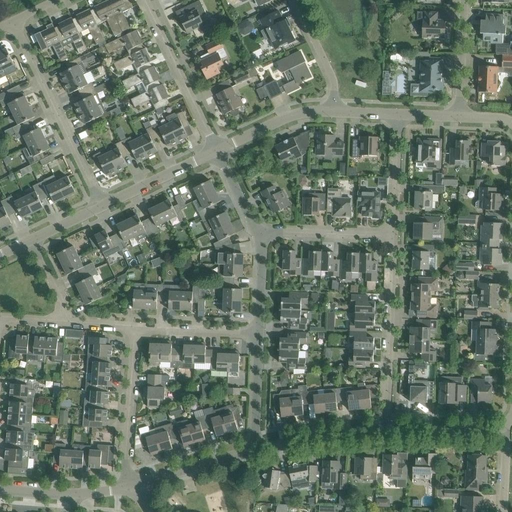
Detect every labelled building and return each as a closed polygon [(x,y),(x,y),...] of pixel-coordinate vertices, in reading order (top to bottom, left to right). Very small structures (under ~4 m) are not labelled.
[(115,36),(123,32),(108,0),(102,3),(103,5),(91,11),(97,25),(107,20),(115,36)] [(123,32),(127,31),(131,29),(128,22),(125,21),(121,13),(133,7),(129,0),(108,0),(123,32)] [(200,18),(203,17),(207,15),(200,1),(176,12),(179,18),(178,19),(180,21),(181,21),(182,24),(183,24),(188,34),(200,28),(203,34),(214,29),(210,21),(203,24),(200,18)] [(91,11),(90,9),(84,12),(85,14),(73,20),(79,33),(89,29),(97,45),(105,41),(97,25),(91,11)] [(287,26),(284,21),(279,11),(260,20),(265,30),(261,31),(266,41),(270,39),(275,49),(283,46),(284,47),(296,41),(288,25),(287,26)] [(438,13),(428,12),(418,12),(417,25),(421,29),(423,29),(423,38),(445,39),(445,21),(437,20),(438,13)] [(503,26),(504,15),(486,15),(486,21),(481,21),(481,33),(483,34),(483,41),(491,42),(491,44),(497,44),(496,54),(511,54),(511,41),(511,42),(511,44),(503,43),(503,35),(506,35),(506,26),(503,26)] [(73,20),(72,17),(66,20),(67,23),(55,28),(61,42),(71,37),(79,53),(87,50),(79,33),(73,20)] [(240,24),(238,29),(240,34),(245,35),(252,32),(254,27),(252,23),(246,21),(240,24)] [(55,28),(54,26),(48,29),(49,31),(36,37),(43,51),(55,45),(59,53),(58,56),(61,62),(69,58),(61,42),(55,28)] [(130,56),(144,49),(138,37),(140,36),(137,30),(105,45),(109,54),(126,46),(130,56)] [(207,79),(216,75),(220,73),(217,68),(224,65),(221,59),(227,56),(223,47),(224,47),(220,40),(215,42),(206,46),(210,53),(201,57),(203,61),(201,62),(204,67),(202,68),(207,79)] [(152,67),(147,55),(149,54),(146,48),(144,49),(130,56),(114,64),(118,72),(134,64),(139,74),(152,67)] [(0,61),(4,70),(5,69),(15,65),(7,49),(0,51),(0,61)] [(276,81),(264,87),(266,91),(269,96),(270,99),(270,100),(282,94),(282,93),(286,92),(287,94),(299,88),(298,84),(312,78),(307,68),(306,69),(303,63),(306,62),(301,52),(292,56),(277,63),(282,73),(284,72),(290,83),(284,86),(279,88),(278,85),(276,81)] [(502,67),(502,68),(511,68),(511,55),(503,55),(502,67)] [(71,69),(60,74),(62,77),(61,78),(64,85),(83,75),(88,73),(83,63),(80,57),(77,59),(68,63),(71,69)] [(443,59),(433,59),(430,58),(430,62),(421,62),(420,85),(411,85),(411,96),(427,96),(427,92),(435,93),(435,90),(443,90),(444,72),(442,72),(443,59)] [(139,74),(122,81),(126,90),(136,85),(141,95),(147,92),(161,85),(155,73),(157,72),(155,66),(152,67),(139,74)] [(480,66),(479,92),(489,93),(497,93),(497,83),(498,73),(509,73),(509,76),(511,76),(511,68),(502,68),(502,67),(490,67),(480,66)] [(236,85),(251,78),(248,70),(233,77),(236,85)] [(390,72),(384,72),(383,72),(382,95),(392,95),(392,86),(389,86),(390,72)] [(95,88),(93,84),(92,83),(88,85),(83,75),(64,85),(67,91),(68,90),(70,94),(81,89),(83,94),(95,88)] [(151,100),(156,110),(170,104),(164,91),(166,90),(163,84),(161,85),(147,92),(141,95),(131,100),(135,108),(151,100)] [(12,96),(22,91),(19,85),(7,91),(9,97),(12,96)] [(241,107),(237,98),(232,87),(217,94),(222,104),(220,105),(224,115),(231,112),(232,115),(234,116),(236,116),(237,115),(238,114),(239,112),(238,110),(237,109),(241,107)] [(102,104),(97,93),(95,88),(83,94),(85,99),(75,104),(77,108),(75,108),(78,115),(102,104)] [(15,101),(12,96),(9,97),(0,101),(3,107),(8,104),(13,115),(30,107),(25,96),(15,101)] [(110,111),(107,113),(102,104),(78,115),(81,122),(83,121),(85,124),(95,119),(98,124),(98,125),(113,117),(110,111)] [(15,133),(28,127),(25,122),(35,117),(30,107),(13,115),(18,125),(13,128),(15,133)] [(179,119),(169,124),(179,143),(185,140),(185,139),(188,137),(183,126),(188,124),(189,126),(190,126),(183,112),(177,115),(179,119)] [(172,147),(179,143),(169,124),(160,128),(158,124),(152,127),(158,139),(163,136),(168,147),(171,145),(172,147)] [(96,139),(101,137),(95,126),(86,131),(89,136),(94,134),(96,139)] [(29,147),(45,139),(40,128),(30,133),(28,127),(15,133),(18,139),(24,136),(29,147)] [(153,141),(158,139),(152,127),(146,130),(148,134),(139,138),(148,158),(155,155),(154,153),(158,152),(153,141)] [(284,143),(275,147),(280,156),(281,159),(282,161),(287,159),(294,155),(296,159),(310,152),(310,147),(310,137),(302,136),(301,137),(301,135),(294,138),(288,141),(288,140),(284,142),(284,143)] [(316,153),(316,155),(317,155),(330,156),(334,156),(334,155),(343,156),(343,152),(344,142),(335,142),(335,136),(318,135),(318,143),(317,143),(316,153)] [(131,137),(122,142),(127,153),(132,151),(137,161),(141,160),(142,161),(148,158),(139,138),(133,141),(131,137)] [(365,140),(353,140),(352,158),(362,158),(362,156),(377,156),(378,150),(380,150),(380,137),(365,137),(365,140)] [(29,147),(23,149),(31,165),(40,161),(43,159),(40,154),(50,149),(45,139),(29,147)] [(418,142),(417,160),(417,163),(427,164),(427,167),(437,168),(440,168),(441,162),(441,152),(433,152),(434,140),(421,139),(418,142)] [(469,145),(471,145),(471,140),(465,139),(465,141),(457,141),(457,149),(451,148),(450,165),(460,166),(461,161),(468,161),(469,145)] [(122,156),(127,153),(122,142),(116,144),(118,148),(108,153),(118,173),(125,170),(124,168),(127,166),(122,156)] [(490,166),(494,166),(504,166),(504,164),(506,164),(506,158),(505,158),(505,146),(500,146),(500,142),(488,142),(488,143),(482,143),(482,153),(482,157),(491,157),(490,166)] [(118,173),(108,153),(102,156),(101,152),(93,156),(97,163),(100,162),(107,176),(111,174),(111,176),(118,173)] [(43,166),(46,165),(55,160),(52,155),(43,159),(40,161),(43,166)] [(44,181),(39,184),(45,196),(50,193),(55,203),(65,198),(57,182),(54,175),(44,180),(44,181)] [(57,182),(65,198),(76,193),(68,177),(57,182)] [(199,199),(216,191),(211,180),(194,188),(199,199)] [(39,198),(45,196),(39,184),(33,186),(36,192),(25,197),(33,213),(44,208),(39,198)] [(415,209),(425,209),(432,210),(433,193),(445,194),(445,186),(442,186),(436,186),(422,185),(422,192),(416,192),(415,209)] [(290,205),(286,196),(283,191),(278,193),(275,186),(262,192),(266,201),(268,201),(274,213),(290,205)] [(496,188),(480,188),(475,187),(475,197),(480,198),(480,201),(478,201),(476,203),(476,207),(477,209),(483,209),(483,210),(501,210),(501,201),(503,201),(503,194),(496,194),(496,188)] [(341,189),(331,189),(328,189),(327,203),(333,203),(333,216),(351,217),(352,199),(342,199),(342,189),(341,189)] [(201,218),(213,212),(211,206),(221,202),(216,191),(199,199),(204,209),(198,212),(201,218)] [(325,211),(326,201),(326,194),(310,193),(309,198),(304,198),(303,215),(319,216),(319,211),(325,211)] [(369,193),(359,193),(358,193),(357,207),(363,207),(363,216),(373,216),(373,218),(377,218),(380,215),(381,211),(379,211),(380,198),(380,194),(369,193)] [(187,208),(185,204),(181,195),(175,198),(180,207),(182,210),(187,208)] [(33,213),(25,197),(15,202),(12,196),(7,199),(13,211),(18,209),(23,219),(33,213)] [(7,214),(13,211),(7,199),(1,202),(4,207),(0,209),(0,225),(1,229),(12,224),(7,214)] [(182,210),(180,207),(175,210),(170,200),(159,205),(167,221),(178,217),(180,222),(186,220),(182,210)] [(157,226),(167,221),(159,205),(149,210),(154,220),(148,223),(154,235),(160,232),(157,226)] [(213,212),(201,218),(206,228),(212,225),(215,231),(231,223),(226,212),(216,217),(213,212)] [(154,235),(148,223),(143,225),(138,215),(127,220),(135,237),(146,232),(148,238),(154,235)] [(463,225),(463,223),(475,224),(476,216),(459,215),(458,225),(463,225)] [(443,218),(440,218),(430,218),(430,224),(415,223),(414,239),(432,240),(433,233),(442,234),(443,218)] [(125,242),(135,237),(127,220),(117,225),(122,235),(116,238),(122,250),(128,248),(125,242)] [(216,248),(230,245),(226,238),(236,233),(231,223),(215,231),(220,241),(214,244),(216,248)] [(502,224),(492,224),(485,224),(485,232),(482,232),(481,244),(498,244),(499,239),(502,239),(502,224)] [(106,231),(95,236),(101,249),(106,258),(122,250),(116,238),(111,241),(106,231)] [(96,251),(101,249),(95,236),(90,239),(96,251)] [(498,250),(498,244),(481,244),(481,255),(484,255),(484,264),(491,264),(501,265),(501,250),(498,250)] [(216,248),(216,253),(219,253),(219,265),(243,266),(244,254),(232,254),(233,245),(230,245),(216,248)] [(434,246),(427,245),(417,245),(417,252),(412,252),(412,257),(413,257),(413,269),(429,270),(429,256),(434,256),(434,246)] [(62,265),(79,257),(74,246),(57,254),(62,265)] [(284,253),(282,255),(284,257),(283,270),(291,270),(291,275),(301,275),(302,261),(302,259),(296,258),(296,251),(284,250),(284,253)] [(321,271),(322,250),(317,250),(317,252),(310,251),(310,259),(304,259),(303,272),(303,276),(314,276),(314,271),(321,271)] [(340,260),(334,260),(334,252),(327,252),(327,250),(322,250),(321,271),(329,272),(328,276),(339,277),(339,273),(340,260)] [(359,273),(360,252),(355,251),(355,253),(348,253),(348,260),(342,260),(341,273),(341,280),(352,280),(352,273),(359,273)] [(378,262),(372,261),(372,254),(365,253),(365,252),(360,252),(359,273),(367,273),(366,282),(377,282),(378,264),(378,262)] [(144,255),(137,258),(140,265),(147,263),(144,255)] [(84,274),(96,268),(93,263),(84,267),(79,257),(62,265),(67,275),(81,269),(84,274)] [(450,262),(443,269),(449,275),(456,268),(450,262)] [(219,265),(218,282),(232,283),(232,277),(243,277),(243,266),(219,265)] [(86,280),(76,284),(81,295),(98,287),(93,276),(98,274),(96,268),(84,274),(86,280)] [(479,272),(473,271),(466,271),(466,279),(479,279),(479,272)] [(438,279),(429,278),(419,278),(419,284),(412,284),(412,297),(431,298),(431,291),(435,291),(437,289),(438,279)] [(231,289),(232,283),(218,282),(218,289),(224,289),(224,300),(242,301),(242,289),(231,289)] [(490,282),(480,282),(478,282),(478,289),(481,289),(481,296),(499,296),(500,284),(490,284),(490,282)] [(145,309),(146,291),(135,290),(135,284),(128,284),(128,297),(134,298),(134,309),(145,309)] [(146,291),(145,309),(157,309),(157,298),(163,299),(164,285),(146,284),(146,291)] [(164,285),(163,299),(169,299),(169,310),(181,310),(181,292),(170,292),(170,285),(164,285)] [(199,300),(199,297),(199,286),(193,286),(193,293),(181,292),(181,310),(192,311),(193,300),(199,300)] [(112,293),(110,294),(103,297),(98,287),(81,295),(86,305),(100,299),(102,304),(115,298),(112,293)] [(308,293),(293,293),(290,293),(289,299),(282,298),(282,306),(280,306),(280,310),(301,311),(301,304),(308,304),(308,293)] [(365,296),(355,295),(351,295),(351,306),(356,306),(356,313),(377,314),(377,309),(375,309),(376,302),(368,302),(368,296),(365,296)] [(481,296),(472,295),(472,300),(473,302),(473,307),(477,307),(477,310),(489,310),(489,308),(499,308),(499,296),(481,296)] [(430,305),(431,298),(412,297),(411,310),(418,310),(417,317),(436,317),(437,307),(435,305),(430,305)] [(241,313),(242,301),(224,300),(223,312),(241,313)] [(301,319),(301,311),(280,310),(280,315),(281,315),(281,322),(288,323),(288,329),(307,329),(307,319),(301,319)] [(464,311),(464,319),(477,319),(478,312),(464,311)] [(377,319),(377,314),(356,313),(355,321),(351,321),(350,331),(367,332),(367,326),(375,326),(375,319),(377,319)] [(437,320),(423,320),(418,320),(418,327),(411,327),(410,340),(430,341),(431,330),(437,330),(437,320)] [(489,322),(479,322),(472,322),(472,330),(477,330),(476,342),(498,342),(498,330),(488,329),(489,322)] [(367,338),(367,332),(350,331),(350,342),(355,342),(354,349),(375,350),(376,345),(374,345),(374,338),(367,338)] [(307,333),(291,333),(288,333),(288,339),(280,338),(280,346),(278,346),(278,350),(299,351),(300,344),(306,344),(307,333)] [(28,343),(29,343),(29,337),(17,336),(17,342),(10,341),(9,359),(20,359),(20,353),(27,354),(28,354),(28,343)] [(45,355),(47,338),(35,337),(35,343),(29,343),(28,343),(28,354),(27,354),(27,360),(38,361),(38,355),(45,355)] [(103,357),(111,357),(112,346),(106,345),(107,339),(89,337),(88,355),(94,356),(103,357)] [(47,338),(45,355),(52,356),(52,362),(63,363),(64,345),(58,345),(58,339),(47,338)] [(430,351),(430,341),(410,340),(410,353),(422,353),(422,361),(436,362),(436,352),(430,351)] [(150,341),(149,361),(150,361),(157,361),(156,366),(160,366),(160,368),(161,342),(150,341)] [(177,368),(178,350),(172,349),(172,342),(161,342),(160,368),(177,368)] [(497,355),(498,342),(476,342),(476,354),(474,353),(474,360),(485,361),(485,358),(490,358),(491,355),(497,355)] [(178,350),(177,368),(194,369),(194,363),(195,343),(184,343),(184,350),(178,350)] [(211,363),(212,351),(206,351),(206,343),(195,343),(194,363),(205,363),(211,363)] [(375,355),(375,350),(354,349),(354,357),(349,356),(349,367),(353,367),(363,368),(366,368),(366,362),(373,362),(374,355),(375,355)] [(299,359),(299,351),(278,350),(278,355),(280,355),(279,362),(287,363),(287,369),(290,369),(289,371),(294,372),(294,369),(306,370),(306,359),(299,359)] [(211,363),(211,371),(217,371),(228,372),(229,352),(212,351),(211,363)] [(229,352),(228,372),(229,372),(239,372),(240,362),(244,362),(244,356),(240,356),(240,352),(229,352)] [(103,363),(103,357),(94,356),(88,355),(87,373),(110,375),(111,363),(103,363)] [(415,372),(415,368),(427,369),(427,362),(415,362),(415,366),(409,365),(409,371),(415,372)] [(109,386),(110,375),(87,373),(85,391),(92,392),(92,391),(103,392),(103,386),(109,386)] [(207,375),(202,378),(205,383),(210,380),(207,375)] [(415,380),(415,375),(409,375),(408,395),(411,395),(410,402),(426,403),(426,399),(432,399),(433,382),(415,380)] [(462,378),(438,377),(437,389),(440,389),(440,403),(458,404),(458,401),(465,402),(466,386),(464,386),(464,384),(462,384),(462,378)] [(35,389),(35,379),(18,378),(18,384),(12,384),(11,396),(17,396),(34,397),(35,397),(36,396),(36,394),(36,392),(35,390),(35,389)] [(472,384),(471,394),(478,395),(478,405),(485,405),(485,403),(492,403),(492,394),(494,394),(494,390),(492,390),(492,386),(485,386),(485,380),(475,380),(472,379),(472,384)] [(145,387),(145,395),(148,395),(148,407),(158,407),(160,407),(160,399),(165,400),(165,388),(161,388),(161,382),(149,381),(148,387),(145,387)] [(378,385),(365,386),(365,383),(358,384),(359,391),(360,410),(366,409),(366,408),(371,408),(371,398),(379,398),(378,385)] [(290,390),(293,416),(298,416),(298,415),(304,415),(303,405),(309,405),(307,392),(307,385),(299,386),(299,389),(290,390)] [(360,410),(359,391),(352,392),(352,387),(341,388),(343,401),(348,401),(349,410),(355,410),(360,410)] [(337,402),(343,401),(341,388),(324,390),(325,394),(327,413),(332,412),(338,411),(337,402)] [(279,394),(273,395),(274,408),(275,413),(281,412),(282,417),(287,416),(287,417),(293,416),(290,390),(282,391),(279,394)] [(327,413),(325,394),(318,395),(318,390),(307,392),(309,405),(315,404),(316,413),(321,413),(321,414),(327,413)] [(109,392),(103,392),(92,391),(92,392),(91,399),(85,398),(84,409),(90,410),(90,409),(102,410),(102,404),(108,404),(109,392)] [(33,408),(34,397),(17,396),(16,402),(10,402),(9,413),(33,415),(33,408)] [(222,415),(228,433),(233,432),(233,431),(238,430),(235,421),(241,419),(238,406),(228,409),(227,407),(220,409),(222,416),(222,415)] [(107,410),(102,410),(90,409),(90,410),(84,409),(83,427),(100,428),(101,422),(107,422),(107,410)] [(222,435),(228,433),(222,415),(222,416),(220,409),(214,411),(214,413),(205,416),(208,428),(214,427),(217,436),(222,434),(222,435)] [(32,422),(33,415),(9,413),(8,425),(14,425),(14,431),(25,433),(31,433),(32,422)] [(195,423),(190,425),(195,443),(200,441),(205,439),(203,430),(208,428),(205,416),(194,419),(195,423)] [(188,421),(172,425),(176,438),(181,436),(184,446),(189,444),(190,445),(195,443),(190,425),(189,425),(188,421)] [(172,425),(156,430),(157,434),(162,453),(168,451),(167,450),(173,449),(170,440),(176,438),(172,425)] [(150,436),(149,432),(148,427),(140,429),(141,435),(139,435),(143,448),(149,446),(151,455),(157,454),(162,453),(157,434),(150,436)] [(8,431),(7,443),(13,443),(12,449),(30,451),(30,447),(34,447),(35,434),(31,433),(25,433),(14,431),(8,431)] [(72,451),(65,451),(66,444),(55,444),(54,451),(54,461),(60,461),(60,467),(71,468),(72,451)] [(89,464),(89,467),(101,468),(101,465),(108,466),(108,463),(109,446),(99,445),(98,445),(98,451),(91,450),(90,450),(90,464),(89,464)] [(72,451),(71,468),(83,469),(83,463),(89,464),(90,464),(90,450),(91,450),(91,446),(80,446),(80,452),(72,451)] [(30,451),(12,449),(7,449),(5,460),(11,461),(11,467),(28,469),(30,451)] [(384,455),(383,474),(390,474),(390,479),(398,479),(397,487),(406,488),(408,453),(407,453),(407,454),(401,454),(401,458),(398,458),(398,455),(384,455)] [(437,468),(437,464),(438,454),(429,454),(429,458),(416,458),(416,467),(413,467),(413,479),(431,480),(432,468),(437,468)] [(466,490),(469,490),(479,490),(479,483),(481,484),(481,479),(487,480),(487,473),(485,472),(486,456),(469,455),(468,478),(466,478),(466,490)] [(361,479),(377,480),(377,463),(371,463),(371,458),(367,458),(356,457),(355,475),(361,475),(361,479)] [(323,482),(323,483),(334,483),(334,489),(346,489),(347,484),(347,474),(339,474),(339,462),(323,461),(323,471),(323,482)] [(294,466),(289,467),(291,477),(292,481),(293,489),(298,488),(298,489),(311,487),(311,484),(317,483),(317,477),(317,466),(307,465),(307,463),(298,465),(295,463),(293,466),(294,466)] [(275,471),(275,470),(273,468),(271,470),(266,469),(265,474),(263,476),(265,478),(263,487),(278,489),(278,484),(282,484),(282,487),(285,488),(291,487),(288,473),(282,474),(280,474),(280,471),(275,471)] [(441,482),(444,485),(448,484),(450,480),(447,476),(443,477),(441,482)] [(444,497),(458,498),(458,490),(445,489),(444,497)] [(484,497),(474,496),(461,496),(460,511),(485,511),(486,509),(484,509),(485,506),(483,506),(484,497)]
